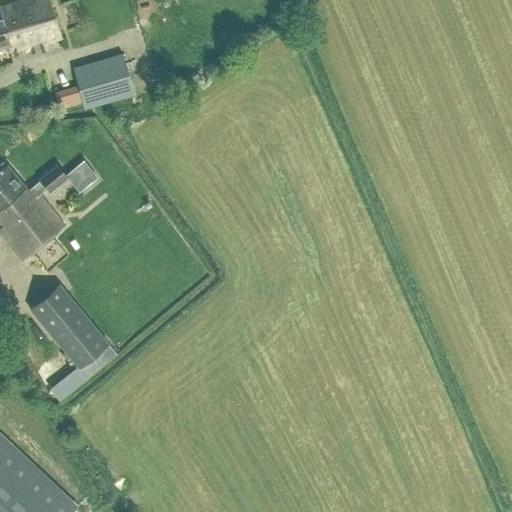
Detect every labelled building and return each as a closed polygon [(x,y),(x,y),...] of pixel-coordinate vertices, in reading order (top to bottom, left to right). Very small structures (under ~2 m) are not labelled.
[(30,46),(29,44),(41,40),(42,44),(61,38),(49,0),(22,0),(0,7),(0,12),(0,14),(0,47),(15,43),(17,49),(30,46)] [(122,53),(72,67),(84,109),(134,94),(122,53)] [(0,229),(25,258),(64,225),(39,194),(46,188),(50,192),(68,177),(57,163),(38,178),(39,180),(27,189),(25,186),(7,165),(0,171),(0,219),(3,224),(0,226),(0,229)] [(112,341),(61,282),(32,307),(82,366),(112,341)] [(0,511),(70,511),(0,444),(0,511)]
